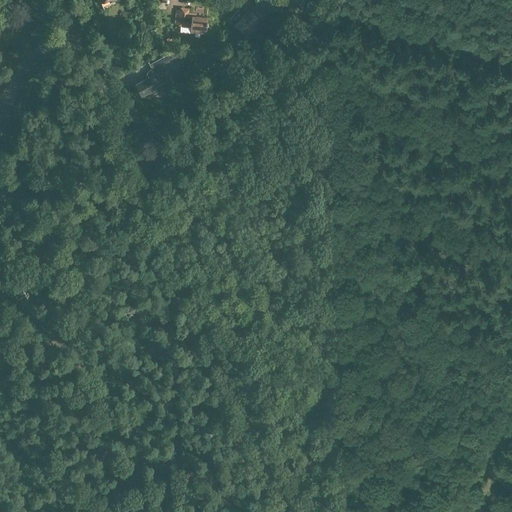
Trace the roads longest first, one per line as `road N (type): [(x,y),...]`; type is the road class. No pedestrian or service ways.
road 1 (tertiary): [(288,511),(134,161)]
road 2 (residential): [(134,161),(298,1)]
road 3 (unclassified): [(511,59),(298,1)]
road 4 (track): [(0,253),(134,161)]
road 5 (tertiary): [(134,161),(76,32)]
road 6 (unclassified): [(0,119),(35,56),(76,32)]
